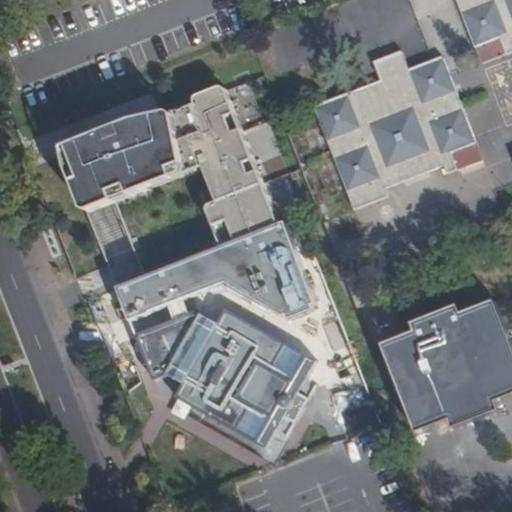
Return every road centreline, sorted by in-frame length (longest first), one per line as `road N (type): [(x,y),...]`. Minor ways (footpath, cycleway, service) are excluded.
road 1 (secondary): [(105,511),(0,241)]
road 2 (unknown): [(374,511),(352,471),(303,485),(299,511)]
